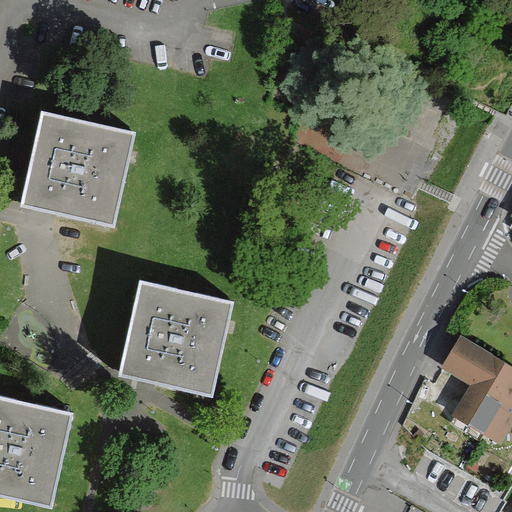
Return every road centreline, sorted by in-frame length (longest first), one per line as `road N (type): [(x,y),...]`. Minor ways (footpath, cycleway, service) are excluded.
road 1 (residential): [(338,511),(459,249)]
road 2 (residential): [(178,9),(159,32),(18,0)]
